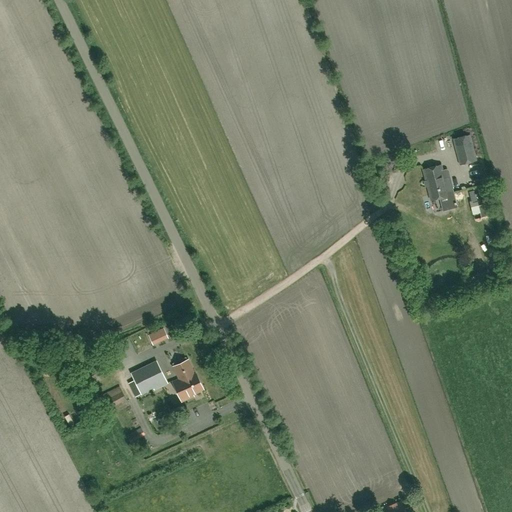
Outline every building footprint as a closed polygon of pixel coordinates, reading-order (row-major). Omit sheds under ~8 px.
[(472,136),(457,140),(463,164),(478,160),(472,136)] [(440,198),(448,196),(448,195),(449,194),(449,193),(448,194),(447,191),(451,190),(452,189),(452,188),(450,179),(448,178),(444,179),(442,171),(441,166),(423,170),(431,200),(440,198)] [(472,199),(479,195),(476,188),(469,192),(472,199)] [(501,275),(492,278),(494,285),(503,282),(501,275)] [(153,333),(148,335),(152,342),(157,340),(153,333)] [(182,401),(193,396),(192,394),(203,389),(196,374),(195,374),(188,360),(187,360),(186,359),(185,358),(180,360),(179,362),(180,363),(174,366),(179,379),(173,382),(182,401)] [(144,366),(154,388),(167,382),(157,360),(144,366)] [(109,415),(129,405),(120,386),(99,396),(109,415)] [(131,443),(145,435),(141,427),(126,435),(131,443)] [(400,511),(397,502),(387,506),(389,511),(400,511)]
